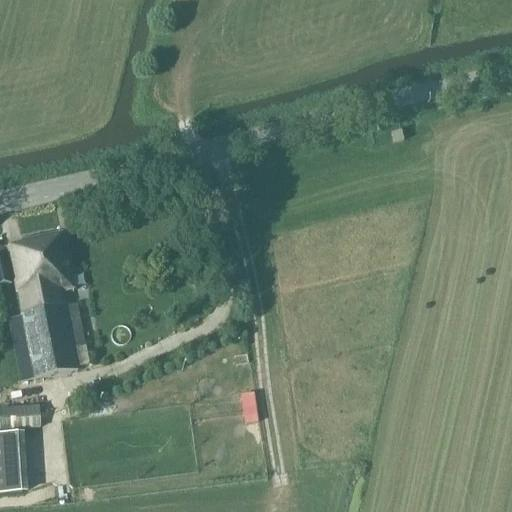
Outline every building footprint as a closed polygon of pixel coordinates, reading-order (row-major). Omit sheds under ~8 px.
[(401,133),(391,136),(393,146),(404,143),(401,133)] [(78,372),(77,369),(90,366),(86,346),(74,349),(62,295),(74,292),(61,233),(19,242),(20,245),(5,248),(34,382),(78,372)] [(0,286),(9,285),(4,259),(0,259),(0,286)] [(240,398),(244,427),(259,425),(255,396),(240,398)] [(1,431),(41,430),(40,409),(0,411),(1,431)] [(22,435),(0,436),(0,496),(26,495),(22,435)]
